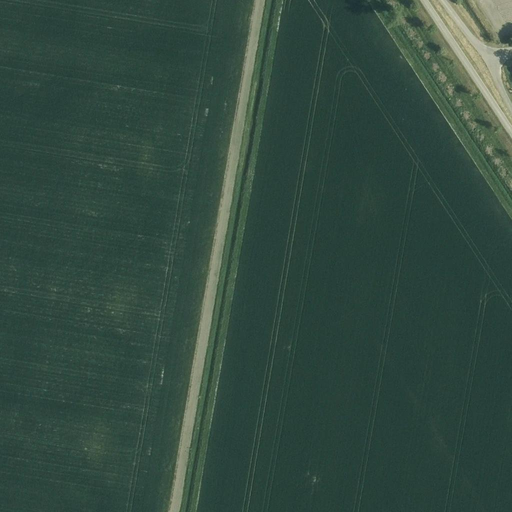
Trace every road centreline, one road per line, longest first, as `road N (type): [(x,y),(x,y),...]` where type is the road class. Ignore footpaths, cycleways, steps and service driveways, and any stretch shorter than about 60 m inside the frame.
road 1 (unclassified): [(511,128),(426,0)]
road 2 (residential): [(442,0),(493,54),(511,107)]
